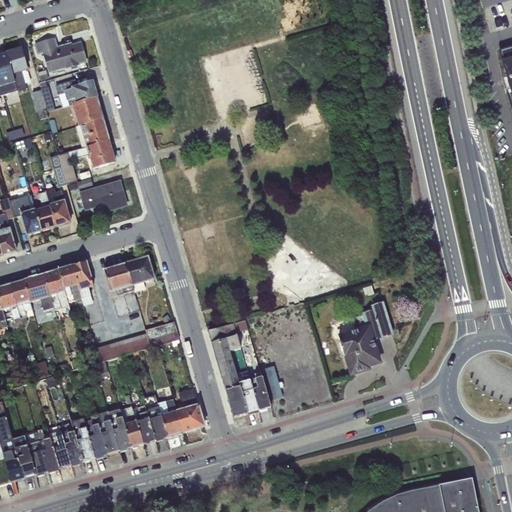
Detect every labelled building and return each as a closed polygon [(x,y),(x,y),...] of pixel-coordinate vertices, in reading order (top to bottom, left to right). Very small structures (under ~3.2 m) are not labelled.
[(54,40),(35,45),(38,55),(42,54),(48,74),(65,69),(66,70),(79,66),(79,64),(86,62),(80,44),(71,46),(70,44),(57,48),(54,40)] [(21,49),(6,54),(17,92),(26,90),(25,84),(31,82),(21,49)] [(0,84),(3,96),(17,92),(6,54),(0,55),(0,84)] [(46,71),(38,73),(40,82),(49,79),(46,71)] [(73,106),(97,99),(92,83),(77,87),(75,80),(55,86),(62,109),(73,106)] [(46,111),(47,112),(55,110),(48,87),(47,87),(46,83),(39,84),(40,91),(46,111)] [(46,111),(40,91),(32,94),(39,120),(48,117),(47,112),(46,111)] [(97,99),(73,106),(79,127),(103,120),(97,99)] [(54,119),(49,121),(53,134),(57,133),(54,119)] [(103,120),(79,127),(76,128),(82,149),(109,142),(103,120)] [(22,129),(14,131),(16,139),(25,137),(22,129)] [(16,139),(14,131),(6,134),(8,142),(16,139)] [(109,142),(82,149),(58,156),(66,185),(77,182),(71,161),(88,155),(93,170),(115,163),(109,142)] [(58,156),(50,159),(58,188),(67,186),(66,185),(58,156)] [(90,179),(77,183),(79,191),(93,187),(90,179)] [(81,200),(83,208),(84,211),(99,206),(98,205),(102,204),(104,212),(118,208),(117,206),(124,204),(118,182),(79,193),(81,200)] [(46,192),(56,227),(70,223),(61,192),(56,193),(54,189),(46,191),(46,192)] [(43,209),(36,211),(42,232),(56,227),(46,192),(38,195),(43,209)] [(32,196),(24,198),(28,212),(35,209),(32,196)] [(24,198),(9,202),(14,219),(21,217),(27,236),(42,232),(36,211),(35,209),(28,212),(24,198)] [(0,205),(3,217),(0,218),(0,249),(2,257),(16,252),(9,229),(6,221),(14,219),(9,202),(9,199),(0,202),(0,205)] [(147,258),(126,264),(133,292),(134,294),(145,290),(143,283),(154,280),(147,258)] [(86,263),(72,267),(81,300),(83,308),(93,305),(88,288),(93,287),(86,263)] [(126,264),(115,268),(123,295),(133,292),(126,264)] [(72,267),(58,271),(69,304),(81,300),(72,267)] [(123,295),(115,268),(104,271),(112,298),(123,295)] [(58,271),(44,275),(53,309),(56,316),(59,316),(58,310),(69,307),(70,307),(69,304),(58,271)] [(44,275),(24,281),(30,303),(40,300),(44,311),(53,309),(44,275)] [(24,281),(10,285),(21,324),(27,322),(25,312),(32,310),(30,303),(24,281)] [(10,285),(0,288),(0,304),(2,311),(10,309),(16,329),(22,327),(21,324),(10,285)] [(371,287),(363,289),(365,297),(374,295),(371,287)] [(356,330),(340,335),(352,374),(367,370),(366,366),(378,363),(372,341),(391,334),(382,304),(371,307),(372,311),(361,314),(362,316),(353,318),(356,330)] [(245,321),(234,324),(237,333),(248,330),(245,321)] [(147,341),(177,332),(174,322),(145,331),(145,334),(147,341)] [(215,356),(229,351),(240,349),(240,348),(233,325),(208,332),(215,356)] [(177,332),(147,341),(150,349),(179,341),(179,340),(177,332)] [(147,341),(145,334),(117,343),(96,349),(100,364),(106,362),(118,358),(129,355),(142,351),(150,349),(147,341)] [(51,347),(44,349),(47,359),(54,357),(51,347)] [(142,351),(129,355),(131,360),(143,357),(142,351)] [(229,351),(215,356),(221,379),(236,375),(229,351)] [(45,361),(35,364),(39,375),(48,372),(45,361)] [(279,389),(278,384),(273,368),(265,370),(273,400),(282,398),(279,389)] [(247,372),(236,375),(240,388),(247,414),(255,412),(258,411),(252,390),(249,379),(247,372)] [(83,373),(71,377),(74,387),(86,383),(83,373)] [(255,377),(249,379),(252,390),(258,411),(270,408),(260,373),(254,375),(255,377)] [(236,375),(221,379),(225,392),(240,388),(236,375)] [(51,378),(46,380),(49,389),(60,385),(57,376),(51,378)] [(240,388),(225,392),(229,404),(231,415),(237,417),(247,414),(240,388)] [(187,408),(176,411),(182,433),(204,427),(193,389),(178,394),(181,403),(185,402),(187,408)] [(167,438),(157,405),(155,397),(142,400),(143,402),(155,442),(167,438)] [(165,403),(157,405),(167,438),(182,433),(176,411),(173,399),(165,402),(165,403)] [(140,408),(132,409),(143,445),(155,442),(143,402),(139,403),(140,408)] [(132,408),(120,411),(131,449),(134,449),(137,448),(138,446),(143,445),(132,409),(132,408)] [(120,411),(108,414),(119,452),(128,450),(131,449),(120,411)] [(107,413),(95,416),(107,456),(119,452),(108,414),(107,413)] [(91,421),(84,423),(95,459),(107,456),(95,416),(90,418),(91,421)] [(6,418),(0,419),(0,444),(12,483),(16,482),(23,480),(12,441),(6,418)] [(83,420),(71,423),(82,463),(95,459),(84,423),(83,420)] [(71,423),(59,427),(70,466),(82,463),(71,423)] [(51,435),(49,436),(58,470),(67,467),(70,466),(59,427),(49,430),(51,435)] [(58,470),(49,436),(44,437),(42,430),(36,432),(36,433),(48,473),(55,471),(58,470)] [(36,433),(24,437),(36,476),(44,474),(48,473),(36,433)] [(24,437),(12,441),(23,480),(33,477),(36,476),(24,437)] [(478,511),(473,484),(386,501),(371,511),(369,511),(478,511)]
